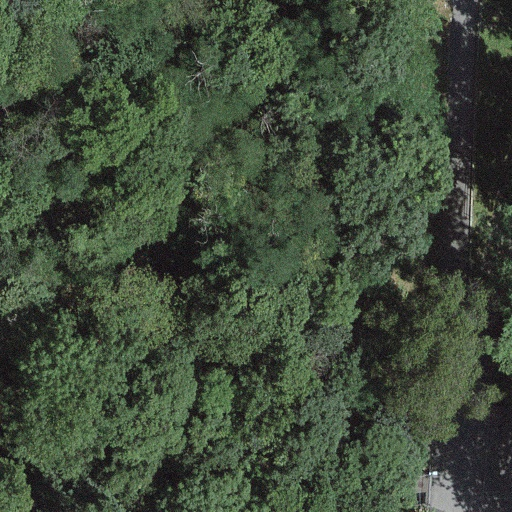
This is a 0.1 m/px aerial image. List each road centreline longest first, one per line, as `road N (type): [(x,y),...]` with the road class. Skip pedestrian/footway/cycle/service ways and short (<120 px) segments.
road 1 (unclassified): [(461,392),(454,336),(467,0)]
road 2 (residential): [(461,392),(511,198)]
road 3 (unclassified): [(450,511),(461,392)]
